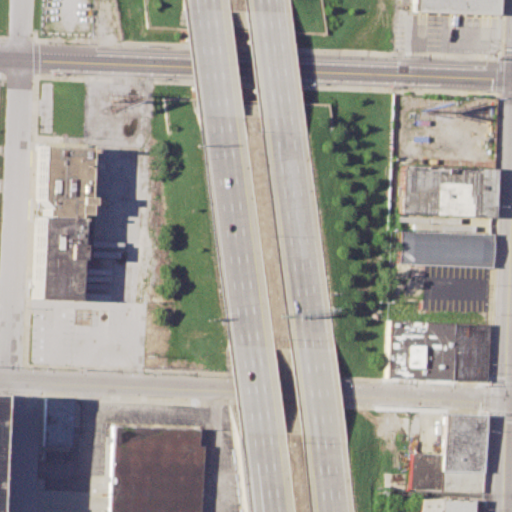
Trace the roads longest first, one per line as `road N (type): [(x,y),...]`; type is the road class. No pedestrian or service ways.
road 1 (secondary): [(0,59),(511,76)]
road 2 (residential): [(21,0),(4,511)]
road 3 (residential): [(7,380),(511,399)]
road 4 (secondary): [(511,260),(503,511)]
road 5 (motorway): [(309,348),(279,120)]
road 6 (motorway): [(219,133),(248,346)]
road 7 (motorway): [(201,0),(219,133)]
road 8 (motorway): [(279,120),(263,0)]
